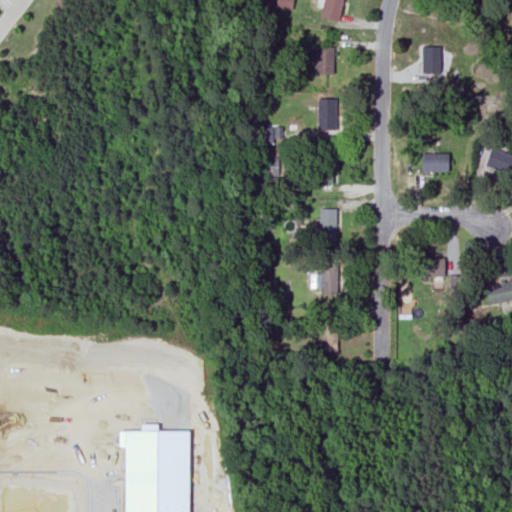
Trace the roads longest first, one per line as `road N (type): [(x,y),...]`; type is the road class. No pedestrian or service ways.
road 1 (track): [(231,511),(198,361),(152,340),(0,314)]
road 2 (residential): [(384,353),(380,58),(389,0)]
